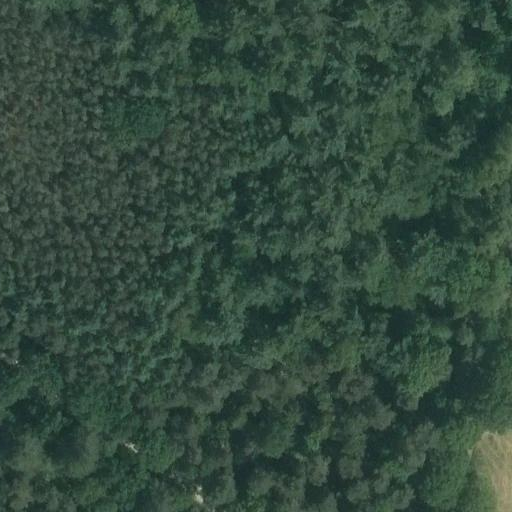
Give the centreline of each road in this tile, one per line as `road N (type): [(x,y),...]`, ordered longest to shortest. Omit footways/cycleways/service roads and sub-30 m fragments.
road 1 (track): [(511,226),(455,511)]
road 2 (track): [(227,511),(117,414),(0,346)]
